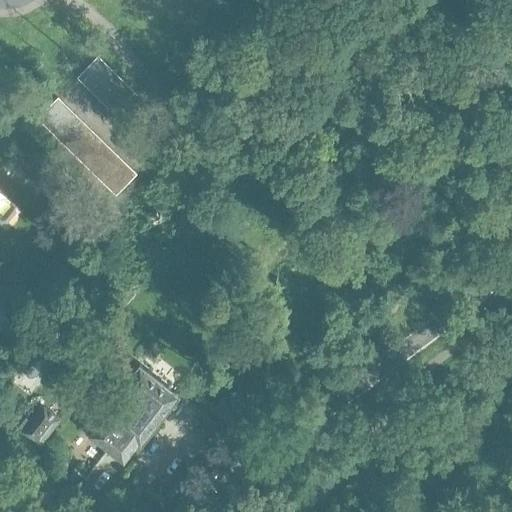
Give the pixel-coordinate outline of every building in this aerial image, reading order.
[(172,55),(178,70),(193,64),(187,48),(172,55)] [(95,92),(120,117),(138,99),(112,74),(95,92)] [(115,192),(134,173),(100,139),(81,159),(115,192)] [(4,298),(7,301),(15,291),(0,278),(0,299),(2,300),(4,298)] [(108,410),(92,430),(127,457),(142,436),(144,437),(180,390),(142,361),(106,408),(108,410)] [(47,403),(28,429),(43,441),(63,415),(47,403)]
